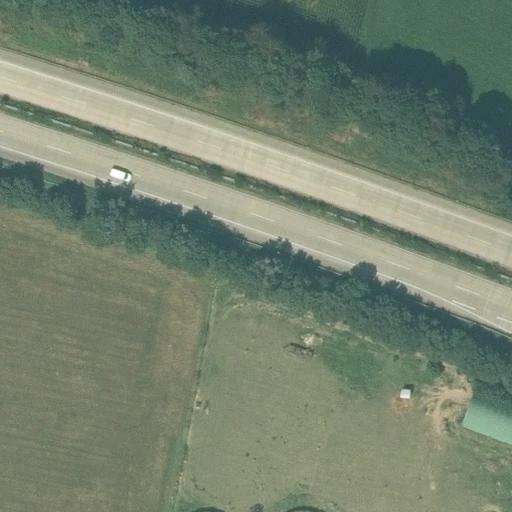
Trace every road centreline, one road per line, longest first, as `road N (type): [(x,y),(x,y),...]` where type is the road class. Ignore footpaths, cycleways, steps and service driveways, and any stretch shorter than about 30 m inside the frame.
road 1 (motorway): [(0,131),(511,308)]
road 2 (motorway): [(511,253),(0,78)]
